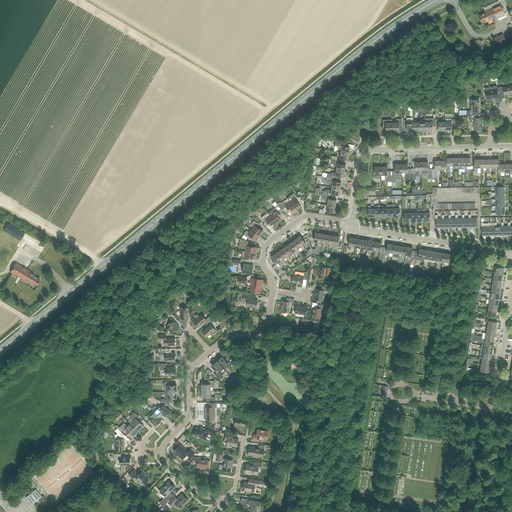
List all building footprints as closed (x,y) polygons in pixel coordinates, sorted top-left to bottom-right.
[(479,16),(482,22),(486,20),(487,21),(505,13),(501,4),(484,12),(485,13),(479,16)] [(494,39),(497,45),(506,41),(504,35),(494,39)] [(504,93),(504,95),(511,93),(511,85),(503,87),(502,86),(500,87),(501,94),(504,93)] [(497,87),(496,86),(484,88),(487,99),(489,98),(489,99),(490,99),(489,98),(498,96),(498,94),(501,94),(500,87),(497,87)] [(470,115),(479,115),(478,103),(479,103),(479,102),(478,102),(478,100),(470,100),(471,111),(466,111),(466,115),(470,115)] [(470,122),(474,122),(474,130),(482,130),(482,128),(482,127),(482,118),(480,118),(480,115),(479,115),(470,115),(470,122)] [(445,118),(445,130),(452,130),(452,126),(455,126),(455,119),(452,119),(451,117),(445,118)] [(426,122),(426,131),(433,131),(432,126),(435,126),(435,120),(435,118),(426,118),(426,122)] [(438,126),(439,130),(445,130),(445,118),(442,118),(442,121),(438,121),(438,119),(435,120),(435,126),(438,126)] [(386,131),(392,131),(392,122),(392,119),(383,119),(383,127),(386,127),(386,131)] [(396,122),(392,122),(392,131),(402,131),(402,127),(402,119),(396,119),(396,122)] [(413,131),(413,122),(407,122),(407,120),(403,120),(403,127),(407,127),(407,131),(413,131)] [(341,149),(341,152),(349,153),(349,150),(350,150),(351,148),(350,148),(350,147),(346,147),(347,142),(336,140),(335,146),(337,146),(337,148),(341,149)] [(337,161),(331,160),(330,164),(334,164),(334,166),(337,166),(336,170),(344,171),(345,165),(343,164),(343,162),(337,161)] [(432,173),(432,179),(436,179),(436,172),(437,172),(437,169),(441,169),(441,161),(435,161),(435,169),(432,169),(432,173)] [(418,170),(422,170),(422,162),(415,162),(415,173),(412,173),(412,179),(416,179),(416,175),(418,175),(418,170)] [(398,173),(401,173),(401,164),(395,165),(395,176),(391,176),(391,182),(395,182),(395,178),(398,178),(398,173)] [(408,164),(401,164),(401,173),(405,172),(405,177),(408,177),(408,179),(412,179),(412,173),(408,174),(408,164)] [(387,176),(387,171),(387,167),(381,167),(381,175),(381,179),(387,179),(387,182),(391,182),(391,176),(387,176)] [(344,171),(336,170),(336,173),(331,172),(331,174),(327,173),(326,177),(332,178),(337,179),(338,176),(343,177),(344,171)] [(332,178),(326,177),(326,181),(327,181),(327,183),(330,184),(330,187),(332,187),(340,189),(341,182),(337,182),(337,179),(332,178)] [(332,187),(331,190),(326,189),(325,190),(325,191),(322,191),(322,195),(333,197),(334,194),(339,195),(340,189),(332,187)] [(287,199),(295,210),(300,206),(295,199),(297,198),(294,193),(287,198),(288,199),(287,199)] [(328,202),(327,205),(335,206),(336,200),(333,199),(333,197),(322,195),(321,199),(325,199),(324,201),(328,202)] [(287,199),(281,203),(284,208),(286,207),(291,213),(295,210),(287,199)] [(278,213),(281,211),(277,204),(274,206),(275,208),(268,213),(270,216),(276,224),(281,220),(279,217),(281,216),(278,213)] [(326,211),(334,213),(335,206),(327,205),(327,208),(324,208),(323,210),(319,209),(319,213),(325,214),(325,211),(326,211)] [(470,218),(470,227),(477,227),(476,218),(471,218),(471,214),(469,214),(469,218),(470,218)] [(276,224),(270,216),(267,218),(265,215),(261,218),(265,223),(267,222),(271,227),(276,224)] [(251,230),(259,236),(263,231),(257,227),(258,225),(253,221),(250,225),(253,227),(251,230)] [(5,227),(3,231),(20,241),(23,236),(5,227)] [(256,241),(259,236),(251,230),(249,233),(246,231),(243,235),(248,238),(250,236),(256,241)] [(301,247),(300,247),(303,250),(305,249),(303,247),(303,246),(306,243),(299,235),(297,236),(298,238),(295,240),(301,247)] [(301,247),(295,240),(294,238),(292,240),(294,241),(291,243),(296,250),(295,251),(298,254),(300,252),(299,251),(298,250),(298,249),(300,247),(301,247)] [(356,239),(350,238),(348,249),(351,250),(351,246),(355,247),(356,239)] [(246,252),(256,253),(256,247),(248,246),(248,241),(240,239),(239,247),(246,249),(246,252)] [(367,249),(368,241),(362,240),(361,248),(360,251),(363,252),(364,248),(367,249)] [(296,250),(291,243),(290,242),(288,243),(289,245),(286,247),(291,254),(290,254),(293,257),(295,256),(294,254),(294,253),(293,253),(295,251),(296,250)] [(381,243),(375,242),(373,253),(375,253),(376,250),(379,251),(379,252),(380,252),(378,259),(382,260),(384,247),(380,247),(381,243)] [(387,248),(384,247),(382,260),(384,260),(385,255),(389,255),(389,252),(393,253),(394,245),(388,244),(387,248)] [(291,254),(286,247),(285,245),(282,247),(284,248),(281,250),(286,258),(285,258),(288,261),(290,259),(289,258),(289,257),(288,256),(290,254),(291,254)] [(405,255),(406,247),(400,246),(398,257),(401,258),(401,255),(405,255)] [(412,248),(406,247),(405,255),(404,258),(407,259),(408,256),(411,256),(412,248)] [(286,258),(281,250),(280,249),(278,250),(279,252),(276,254),(281,261),(283,264),(285,263),(284,262),(284,260),(283,260),(285,258),(286,258)] [(424,261),(424,258),(426,250),(419,249),(418,258),(417,258),(417,260),(424,261)] [(246,252),(242,251),(241,259),(247,260),(247,258),(255,259),(256,253),(246,252)] [(281,261),(276,254),(275,252),(273,254),(274,255),(271,257),(278,268),(280,266),(279,265),(279,264),(278,263),(281,261)] [(450,254),(444,253),(443,261),(442,264),(445,265),(445,262),(449,262),(450,254)] [(15,263),(10,272),(31,284),(32,283),(36,285),(40,279),(34,276),(34,274),(15,263)] [(243,265),(242,272),(252,273),(253,266),(243,265)] [(503,274),(504,268),(492,266),(491,268),(495,269),(494,273),(503,274)] [(318,277),(325,278),(325,275),(328,276),(330,268),(326,267),(326,268),(319,267),(318,277)] [(307,280),(308,273),(304,272),(304,277),(293,275),(292,282),(298,283),(303,284),(303,280),(307,280)] [(261,293),(263,280),(253,278),(250,292),(261,293)] [(501,287),(492,285),(489,285),(489,287),(492,288),(491,291),(500,293),(501,287)] [(329,292),(329,288),(322,287),(322,290),(316,289),(315,299),(322,300),(324,291),(329,292)] [(499,299),(500,293),(491,291),(488,291),(487,293),(491,294),(490,298),(499,299)] [(251,295),(244,294),(240,294),(239,297),(243,298),(243,300),(247,301),(247,306),(257,308),(258,300),(251,299),(251,295)] [(293,303),(294,299),(287,298),(286,301),(281,301),(281,305),(280,312),(287,313),(289,302),(293,303)] [(180,315),(180,319),(188,319),(188,310),(192,310),(191,302),(186,302),(186,308),(180,308),(180,311),(178,311),(177,312),(177,314),(178,315),(180,315)] [(317,308),(313,307),(312,317),(311,320),(315,321),(316,318),(320,318),(321,312),(322,312),(323,305),(317,304),(317,308)] [(308,320),(310,310),(306,310),(307,307),(297,306),(295,313),(305,315),(304,319),(308,320)] [(202,314),(199,316),(198,315),(197,314),(196,315),(195,315),(195,316),(194,316),(195,317),(196,319),(193,322),(198,327),(204,322),(206,324),(209,322),(212,319),(210,316),(206,319),(202,314)] [(169,330),(171,329),(173,332),(178,327),(173,320),(172,320),(171,318),(168,321),(170,323),(167,325),(168,325),(165,327),(169,330)] [(496,328),(497,322),(489,321),(489,319),(486,319),(485,323),(488,323),(487,327),(496,328)] [(209,322),(206,324),(208,326),(202,332),(207,337),(211,333),(212,333),(216,330),(209,322)] [(165,346),(175,346),(175,338),(166,338),(166,335),(159,335),(159,340),(165,340),(165,346)] [(493,347),(494,341),(485,339),(483,339),(482,345),(493,347)] [(492,353),(493,347),(482,345),(481,345),(481,347),(484,348),(483,352),(480,351),(492,353)] [(175,353),(165,353),(165,349),(158,349),(158,355),(165,355),(165,361),(175,361),(175,353)] [(491,360),(492,353),(480,351),(479,354),(483,354),(482,358),(479,357),(479,358),(491,360)] [(217,361),(223,368),(226,365),(230,369),(234,365),(230,360),(227,363),(222,357),(217,361)] [(490,366),(491,360),(479,358),(478,360),(482,360),(481,364),(490,366)] [(220,371),(223,368),(217,361),(212,366),(217,372),(214,374),(220,381),(223,378),(221,376),(223,374),(220,371)] [(175,367),(166,367),(166,364),(160,364),(160,370),(165,370),(166,375),(175,375),(175,367)] [(214,386),(214,384),(215,384),(215,381),(207,381),(208,384),(201,384),(201,391),(211,390),(210,387),(213,387),(214,386)] [(177,392),(177,385),(170,385),(170,382),(163,382),(163,385),(165,385),(165,392),(177,392)] [(208,397),(208,400),(215,400),(215,397),(211,397),(211,390),(201,391),(202,397),(208,397)] [(214,407),(217,407),(217,403),(210,403),(210,407),(205,407),(205,420),(215,420),(214,407)] [(152,408),(154,410),(159,416),(161,413),(165,417),(170,412),(163,405),(161,408),(158,405),(156,407),(154,405),(152,408)] [(157,418),(159,416),(154,410),(149,415),(152,417),(149,420),(156,426),(161,421),(157,418)] [(238,419),(239,416),(240,412),(233,411),(232,420),(235,420),(234,426),(235,428),(237,428),(239,427),(239,425),(245,426),(246,420),(238,419)] [(130,423),(138,431),(142,427),(143,427),(144,426),(137,419),(139,417),(134,412),(130,417),(133,420),(130,423)] [(138,431),(130,423),(127,426),(124,423),(119,428),(124,432),(126,430),(133,437),(134,436),(134,435),(138,431),(139,431),(138,431)] [(212,435),(215,430),(207,426),(206,430),(200,427),(199,429),(196,428),(193,434),(205,440),(208,433),(212,435)] [(117,428),(115,431),(117,433),(115,436),(115,439),(114,439),(114,444),(115,444),(115,450),(124,450),(124,439),(118,439),(118,437),(120,435),(119,434),(121,432),(117,428)] [(267,440),(269,431),(257,429),(256,435),(253,434),(252,441),(259,442),(259,438),(267,440)] [(237,443),(238,439),(231,438),(232,434),(226,433),(225,440),(227,441),(226,447),(231,448),(232,446),(236,446),(237,443)] [(189,457),(194,452),(191,449),(188,452),(180,445),(174,451),(182,459),(186,454),(189,457)] [(263,457),(264,452),(264,446),(259,445),(258,448),(249,447),(248,455),(253,455),(253,457),(257,458),(258,456),(263,457)] [(232,464),(233,460),(222,458),(223,454),(217,453),(216,460),(224,461),(222,470),(231,471),(232,464)] [(120,465),(130,464),(130,457),(121,457),(121,454),(114,454),(114,460),(120,460),(120,465)] [(210,461),(208,461),(208,460),(202,460),(202,459),(193,457),(189,461),(192,464),(194,462),(197,462),(196,466),(206,467),(207,467),(209,468),(210,461)] [(262,463),(254,461),(253,465),(246,464),(246,468),(245,468),(245,469),(246,469),(245,473),(257,475),(258,467),(261,467),(262,463)] [(133,474),(131,472),(131,471),(128,474),(133,479),(135,477),(139,482),(141,480),(145,485),(149,481),(146,478),(149,475),(143,470),(138,475),(135,472),(133,474)] [(251,483),(248,483),(244,482),(242,490),(253,492),(255,485),(258,486),(259,481),(251,479),(251,483)] [(170,492),(172,490),(175,487),(169,481),(160,490),(166,496),(159,502),(163,506),(166,503),(167,502),(167,501),(174,494),(173,494),(170,492)] [(31,505),(38,499),(41,497),(35,489),(25,498),(31,505)] [(177,499),(174,496),(169,502),(172,506),(175,503),(181,509),(184,506),(183,505),(188,500),(182,494),(177,499)] [(260,506),(261,502),(241,498),(240,503),(251,505),(250,511),(251,511),(256,511),(258,506),(260,506)]
